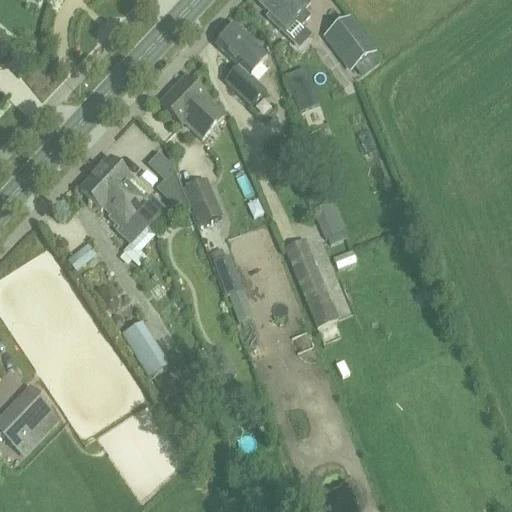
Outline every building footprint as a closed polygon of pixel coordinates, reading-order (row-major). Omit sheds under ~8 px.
[(31,0),(38,6),(42,2),(48,8),(55,0),(31,0)] [(269,16),(266,20),(289,41),(309,19),(303,13),(310,7),(302,0),(263,0),(258,6),(269,16)] [(351,73),(355,70),(371,57),(374,55),(349,23),(326,40),(351,73)] [(217,49),(216,50),(239,71),(225,86),(250,110),(265,95),(248,78),(265,60),(257,52),(257,51),(235,30),(228,38),(222,37),(216,43),(217,49)] [(180,129),(185,125),(191,119),(207,135),(221,120),(214,113),(205,104),(207,102),(185,81),(159,109),(180,129)] [(326,150),(319,132),(307,136),(314,154),(326,150)] [(165,185),(173,175),(172,172),(157,158),(147,169),(165,185)] [(96,176),(94,178),(147,230),(163,213),(150,200),(146,204),(128,188),(132,184),(109,162),(105,166),(103,163),(93,173),(96,176)] [(318,180),(314,170),(304,174),(307,184),(318,180)] [(188,212),(173,175),(165,185),(157,193),(182,217),(188,212)] [(147,230),(94,178),(79,194),(100,215),(102,213),(109,219),(107,222),(118,232),(116,234),(130,247),(147,230)] [(204,184),(182,193),(198,229),(219,220),(204,184)] [(396,200),(383,205),(391,225),(405,220),(396,200)] [(331,205),(313,212),(325,243),(328,242),(330,247),(345,242),(331,205)] [(315,333),(338,324),(327,296),(305,243),(289,249),(284,251),(287,259),(304,306),(315,333)] [(94,257),(86,248),(67,264),(75,273),(94,257)] [(335,263),(350,257),(347,248),(331,254),(335,263)] [(250,321),(240,295),(227,299),(237,326),(250,321)] [(114,299),(108,298),(103,302),(103,309),(107,314),(113,314),(118,310),(118,303),(114,299)] [(121,338),(134,359),(153,348),(139,326),(121,338)] [(277,344),(279,356),(305,351),(303,340),(277,344)] [(196,368),(209,391),(237,377),(224,353),(196,368)] [(178,374),(155,388),(163,401),(186,387),(178,374)] [(57,422),(27,393),(0,420),(0,437),(22,459),(57,422)]
